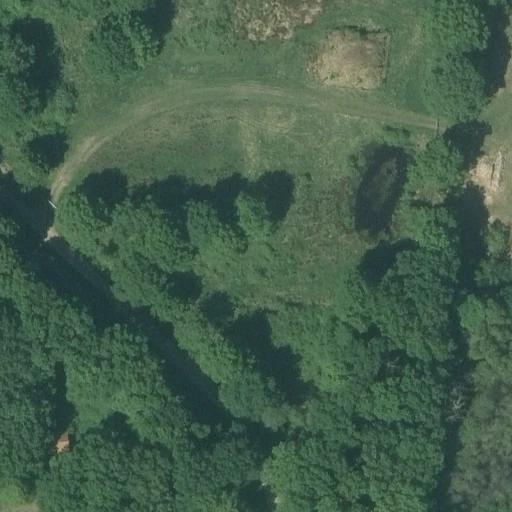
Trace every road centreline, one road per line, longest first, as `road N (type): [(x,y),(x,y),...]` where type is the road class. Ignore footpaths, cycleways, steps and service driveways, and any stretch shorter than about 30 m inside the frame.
road 1 (track): [(511,114),(471,131),(307,97),(222,92),(154,104),(80,145),(37,225)]
road 2 (track): [(0,191),(233,419),(274,511)]
